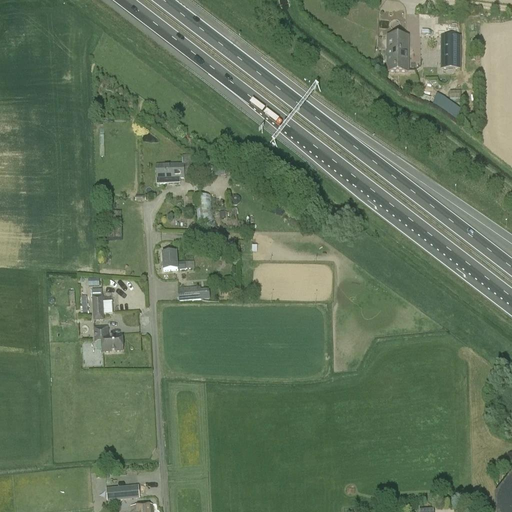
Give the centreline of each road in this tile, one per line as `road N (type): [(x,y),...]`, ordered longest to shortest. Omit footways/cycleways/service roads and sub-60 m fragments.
road 1 (motorway): [(123,0),(511,298)]
road 2 (motorway): [(511,268),(162,0)]
road 3 (unclassified): [(165,511),(148,236)]
